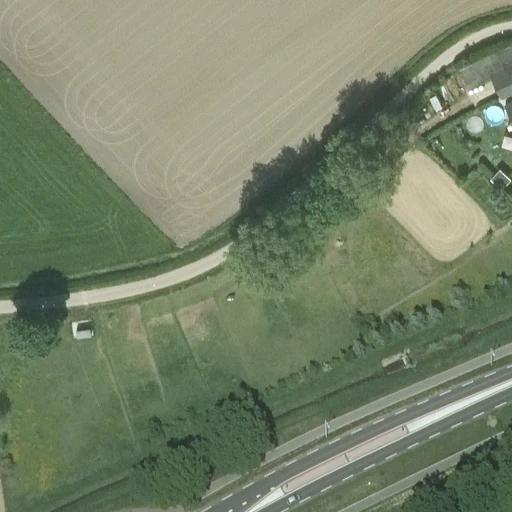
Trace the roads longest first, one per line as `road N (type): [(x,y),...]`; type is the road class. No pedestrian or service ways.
road 1 (unclassified): [(511,26),(449,56),(297,197),(220,256),(130,290),(0,307)]
road 2 (primary): [(511,373),(405,416),(223,511)]
road 3 (primary): [(272,511),(511,393)]
